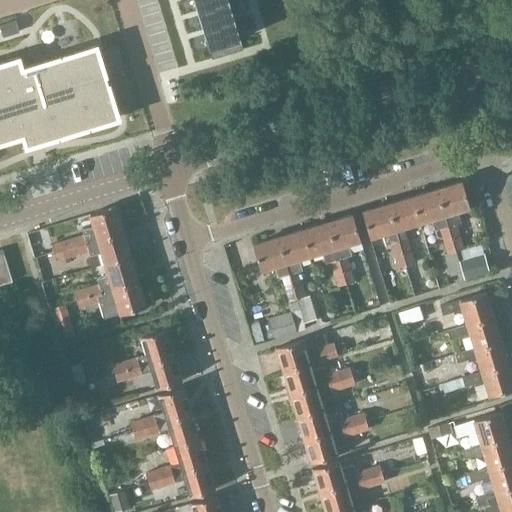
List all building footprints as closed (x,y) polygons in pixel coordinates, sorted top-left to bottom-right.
[(210,0),(193,0),(196,11),(212,6),(210,0)] [(228,1),(212,6),(218,25),(233,20),(228,1)] [(212,6),(196,11),(202,30),(218,25),(212,6)] [(233,20),(218,25),(224,44),(231,42),(239,39),(233,20)] [(218,25),(202,30),(208,49),(216,47),(224,44),(218,25)] [(239,39),(231,42),(234,51),(242,49),(239,39)] [(234,51),(231,42),(224,44),(227,54),(234,51)] [(227,54),(224,44),(216,47),(219,56),(227,54)] [(18,57),(0,62),(0,141),(23,135),(26,146),(118,118),(96,45),(22,68),(18,57)] [(219,56),(216,47),(208,49),(211,58),(219,56)] [(443,240),(459,235),(455,223),(462,221),(459,209),(469,206),(461,180),(436,188),(447,226),(439,228),(443,240)] [(431,230),(439,228),(447,226),(436,188),(411,196),(419,221),(428,219),(431,230)] [(409,224),(419,221),(411,196),(387,203),(398,241),(391,244),(394,255),(410,250),(406,238),(413,236),(409,224)] [(383,246),(391,244),(398,241),(387,203),(362,211),(370,237),(380,234),(383,246)] [(123,231),(116,207),(115,206),(89,214),(93,224),(81,227),(83,235),(85,242),(123,231)] [(350,243),(360,240),(352,214),(327,222),(338,259),(330,262),(334,273),(350,268),(347,257),(354,255),(350,243)] [(323,264),(330,262),(338,259),(327,222),(302,229),(310,255),(320,252),(323,264)] [(300,258),(310,255),(302,229),(277,237),(289,274),(281,276),(285,288),(300,283),(297,272),(304,270),(300,258)] [(26,235),(28,247),(48,243),(46,231),(26,235)] [(104,263),(130,255),(123,231),(85,242),(83,235),(71,238),(75,254),(88,250),(90,258),(102,254),(104,263)] [(459,235),(443,240),(446,252),(455,249),(463,247),(459,235)] [(274,279),(281,276),(289,274),(277,237),(252,244),(260,270),(270,267),(274,279)] [(64,258),(75,254),(71,238),(59,242),(50,244),(56,261),(64,258)] [(0,250),(0,284),(11,282),(12,282),(2,249),(1,249),(1,250),(0,250)] [(446,252),(443,253),(449,275),(461,272),(458,261),(455,249),(446,252)] [(410,250),(394,255),(398,267),(413,263),(410,250)] [(461,272),(463,279),(488,272),(484,254),(458,261),(461,272)] [(112,288),(138,280),(130,255),(104,263),(107,273),(96,277),(98,284),(85,288),(90,303),(98,301),(103,300),(100,292),(112,288)] [(350,268),(334,273),(338,286),(354,281),(350,268)] [(119,313),(120,314),(146,306),(138,280),(112,288),(100,292),(103,300),(98,301),(103,318),(119,313)] [(300,283),(285,288),(289,301),(304,296),(300,283)] [(79,307),(90,303),(85,288),(74,291),(79,307)] [(485,291),(439,305),(442,314),(453,310),(454,313),(463,310),(467,322),(467,323),(492,315),(485,291)] [(316,318),(309,295),(304,296),(296,299),(303,322),(316,318)] [(417,307),(398,312),(401,324),(421,318),(417,307)] [(273,340),(296,332),(290,311),(266,318),(273,340)] [(467,322),(447,329),(450,337),(460,334),(461,337),(470,334),(474,346),(499,338),(492,315),(467,323),(467,322)] [(138,365),(173,354),(165,329),(140,337),(146,354),(136,357),(138,365)] [(474,346),(454,352),(457,361),(467,358),(468,360),(477,357),(481,370),(507,362),(499,338),(474,346)] [(282,370),(309,363),(337,355),(333,343),(318,348),(317,344),(305,348),(302,340),(276,348),(282,370)] [(156,388),(181,381),(173,354),(138,365),(136,357),(124,361),(129,377),(150,371),(156,388)] [(117,381),(129,377),(124,361),(112,365),(117,381)] [(462,376),(441,383),(443,391),(475,381),(476,384),(485,381),(489,395),(511,387),(511,379),(507,362),(481,370),(462,376)] [(342,387),(337,371),(326,374),(323,367),(312,371),(309,363),(282,370),(289,393),(327,382),(330,390),(342,387)] [(337,371),(342,387),(354,383),(350,367),(337,371)] [(333,398),(330,390),(327,382),(289,393),(296,416),(323,408),(321,401),(333,398)] [(190,412),(183,387),(157,394),(163,412),(153,415),(155,422),(190,412)] [(356,432),(351,416),(339,420),(337,413),(326,416),(323,408),(296,416),(303,439),(341,427),(344,436),(356,432)] [(453,425),(456,437),(477,431),(480,442),(506,434),(499,410),(473,418),(466,421),(466,420),(453,424),(453,425)] [(173,445),(198,437),(190,412),(155,422),(153,415),(141,419),(146,435),(168,428),(173,445)] [(351,416),(356,432),(368,428),(363,413),(351,416)] [(135,438),(146,435),(141,419),(130,423),(135,438)] [(347,443),(344,436),(341,427),(303,439),(311,463),(337,455),(335,447),(347,443)] [(488,466),(511,458),(511,454),(506,434),(480,442),(473,444),(460,448),(463,456),(473,453),(475,457),(484,455),(488,466)] [(171,473),(206,463),(198,437),(173,445),(178,463),(169,466),(171,473)] [(468,472),(470,482),(480,479),(481,481),(491,479),(495,490),(511,484),(511,458),(488,466),(480,468),(468,472)] [(356,472),(353,466),(342,469),(339,461),(312,469),(319,491),(357,480),(360,489),(372,485),(367,469),(356,472)] [(214,489),(213,488),(206,463),(171,473),(169,466),(157,470),(162,486),(183,479),(189,497),(214,489)] [(384,481),(379,465),(367,469),(372,485),(384,481)] [(150,489),(162,486),(157,470),(145,473),(150,489)] [(363,496),(360,489),(357,480),(319,491),(325,511),(333,511),(353,506),(351,499),(363,496)] [(488,491),(475,495),(478,504),(487,501),(488,506),(499,502),(501,511),(506,511),(511,510),(511,484),(495,490),(495,491),(488,492),(488,491)] [(220,511),(216,495),(190,503),(193,511),(220,511)]
